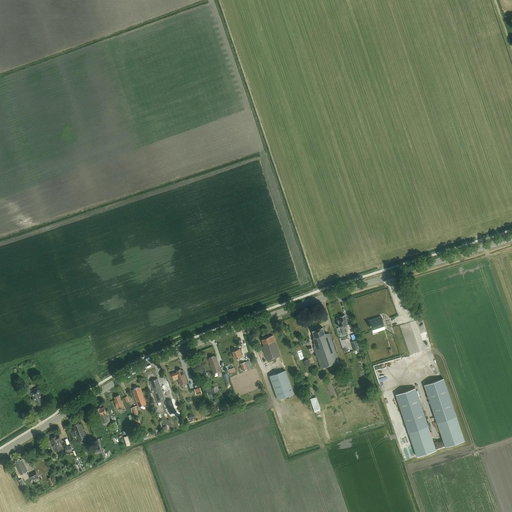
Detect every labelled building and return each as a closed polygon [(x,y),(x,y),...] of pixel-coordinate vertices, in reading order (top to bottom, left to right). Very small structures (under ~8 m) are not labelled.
[(345,315),(336,318),(339,327),(341,327),(343,334),(347,333),(345,326),(348,325),(345,315)] [(372,329),(384,325),(381,317),(369,321),(372,329)] [(420,351),(412,322),(395,326),(403,356),(420,351)] [(321,368),(339,362),(329,334),(324,334),(322,328),(312,331),(314,337),(313,338),(314,343),(313,344),(314,347),(313,347),(321,368)] [(267,360),(280,356),(273,335),(261,339),(263,345),(262,346),(267,360)] [(234,359),(242,356),(239,348),(232,351),(234,359)] [(214,373),(221,371),(216,356),(214,357),(213,355),(208,357),(209,359),(208,359),(214,373)] [(249,360),(240,364),(243,371),(252,368),(249,360)] [(180,385),(188,383),(183,369),(181,370),(181,368),(176,370),(177,371),(171,373),(174,379),(177,378),(180,385)] [(277,399),(294,393),(286,370),(269,376),(277,399)] [(157,402),(165,400),(158,378),(151,380),(152,382),(150,382),(157,402)] [(443,378),(424,385),(437,423),(456,416),(443,378)] [(38,387),(31,390),(35,401),(37,400),(39,405),(44,403),(42,398),(43,397),(38,387)] [(135,390),(133,390),(138,405),(139,406),(146,404),(146,402),(140,387),(139,387),(138,387),(134,388),(135,390)] [(214,387),(206,390),(208,395),(215,393),(214,387)] [(415,388),(396,395),(408,433),(428,426),(415,388)] [(121,400),(120,395),(114,397),(115,400),(114,400),(115,402),(118,409),(125,407),(122,400),(121,400)] [(316,412),(322,410),(318,396),(312,398),(316,412)] [(171,400),(166,402),(170,413),(175,411),(171,400)] [(108,417),(104,407),(100,408),(99,407),(95,409),(97,413),(96,413),(97,417),(100,416),(103,423),(108,421),(108,422),(110,421),(108,416),(108,417)] [(456,416),(437,423),(445,447),(464,440),(456,416)] [(111,431),(118,428),(116,421),(111,423),(112,426),(109,427),(111,431)] [(87,439),(83,430),(81,424),(79,425),(78,423),(74,425),(75,426),(74,427),(74,429),(70,431),(72,438),(77,436),(79,442),(87,439)] [(428,426),(408,433),(409,433),(416,457),(436,450),(428,426)] [(55,451),(62,449),(59,442),(61,441),(59,437),(56,438),(56,436),(51,438),(52,439),(50,440),(55,451)] [(20,475),(28,471),(22,459),(20,460),(19,459),(15,461),(15,462),(14,463),(20,475)] [(32,480),(39,476),(36,471),(29,475),(32,480)] [(26,487),(22,479),(19,481),(25,493),(27,492),(24,487),(26,487)]
